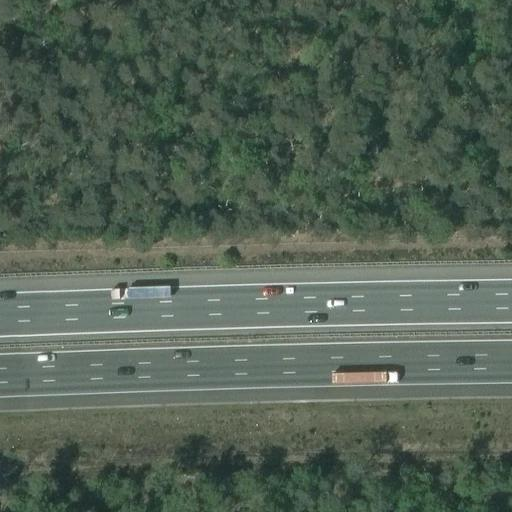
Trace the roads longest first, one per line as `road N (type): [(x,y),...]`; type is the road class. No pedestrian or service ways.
road 1 (motorway): [(511,303),(0,317)]
road 2 (motorway): [(0,377),(511,363)]
